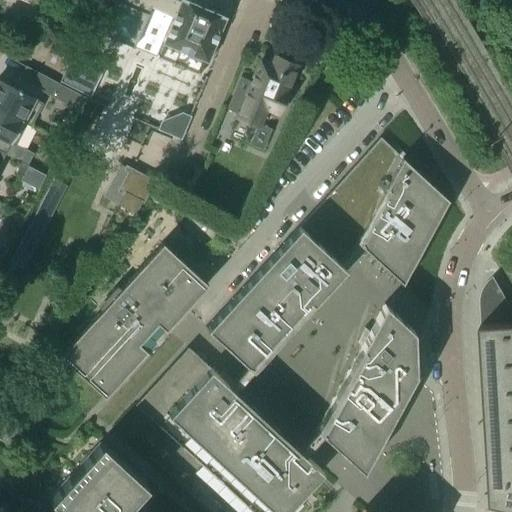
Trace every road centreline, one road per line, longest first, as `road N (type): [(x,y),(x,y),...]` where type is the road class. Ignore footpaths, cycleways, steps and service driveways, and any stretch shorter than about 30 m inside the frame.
road 1 (unclassified): [(486,217),(460,262),(448,335),(464,511)]
road 2 (residential): [(486,217),(368,24),(310,0)]
road 3 (unknown): [(176,134),(250,0)]
